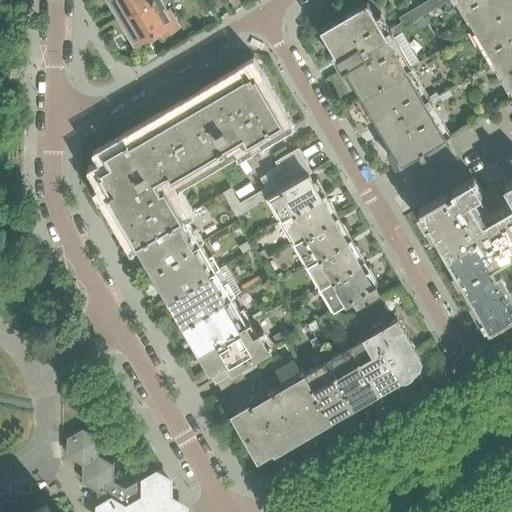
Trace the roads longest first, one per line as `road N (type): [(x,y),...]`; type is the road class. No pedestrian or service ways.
road 1 (residential): [(234,511),(72,245),(53,175),(56,101)]
road 2 (residential): [(265,13),(477,373)]
road 3 (residential): [(477,373),(239,511)]
road 4 (residential): [(56,101),(133,87),(265,13)]
